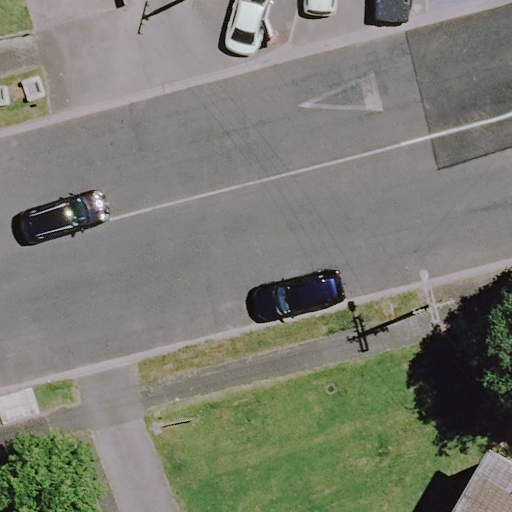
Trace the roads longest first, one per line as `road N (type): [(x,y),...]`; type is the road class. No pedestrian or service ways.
road 1 (residential): [(76,233),(511,115)]
road 2 (residential): [(76,233),(163,511)]
